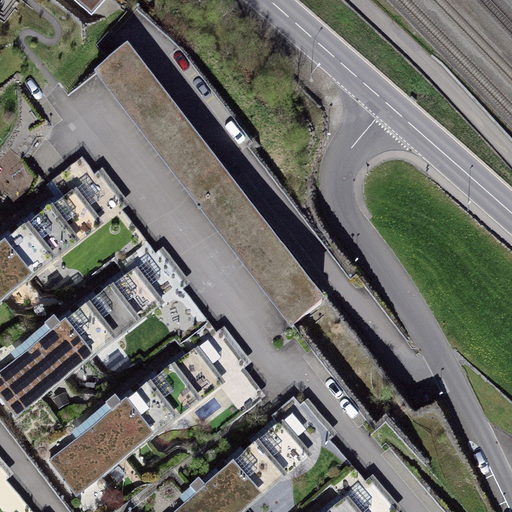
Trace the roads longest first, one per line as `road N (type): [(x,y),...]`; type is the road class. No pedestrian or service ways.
road 1 (residential): [(50,80),(268,371),(289,374),(407,511)]
road 2 (residential): [(449,376),(415,376),(140,42)]
road 3 (residential): [(387,104),(347,152),(338,198),(449,376)]
road 4 (primary): [(511,213),(387,104)]
road 5 (primary): [(387,104),(269,0)]
road 6 (residential): [(449,376),(511,506)]
